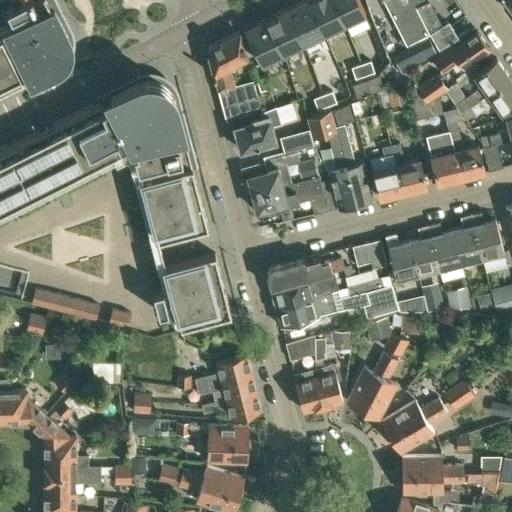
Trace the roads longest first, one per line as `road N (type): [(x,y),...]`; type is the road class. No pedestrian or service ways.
road 1 (residential): [(245,248),(511,185)]
road 2 (residential): [(276,511),(288,479),(290,429),(245,248)]
road 3 (residential): [(245,248),(181,30)]
road 4 (unclassified): [(0,124),(181,30)]
